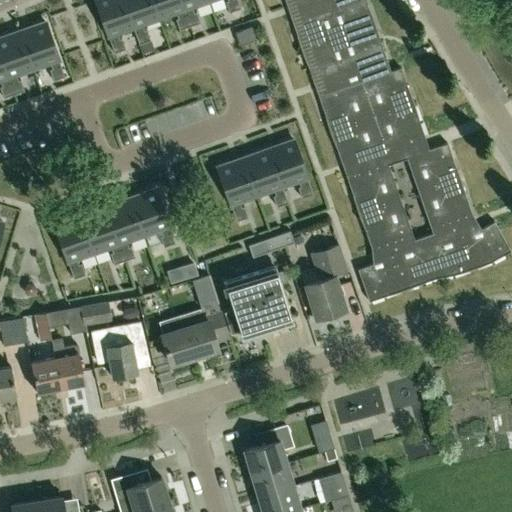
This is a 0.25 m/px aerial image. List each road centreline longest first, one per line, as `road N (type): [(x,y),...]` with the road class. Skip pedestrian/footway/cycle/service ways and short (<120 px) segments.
road 1 (residential): [(77,100),(211,54),(223,60),(237,93),(240,106),(228,124),(124,160),(97,151)]
road 2 (residential): [(511,319),(379,347),(188,407)]
road 3 (residential): [(188,407),(0,453)]
road 4 (residential): [(511,135),(426,0)]
